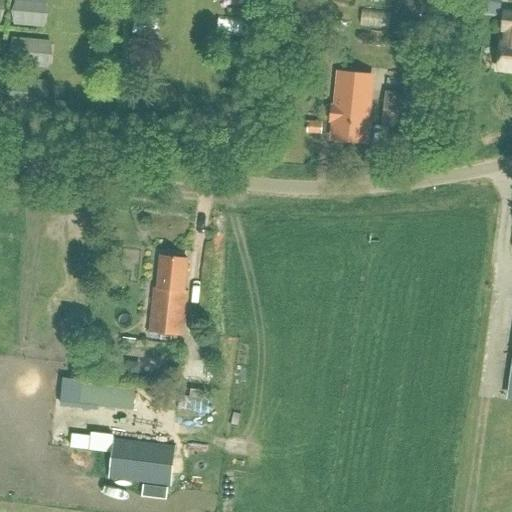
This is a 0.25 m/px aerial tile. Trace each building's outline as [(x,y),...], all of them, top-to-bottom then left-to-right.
[(354,23),(383,27),(385,7),(356,3),(354,23)] [(205,7),(202,24),(218,27),(221,10),(205,7)] [(497,69),(511,70),(511,12),(504,12),(502,30),(506,31),(504,43),(500,42),(497,69)] [(372,77),(339,74),(336,107),(333,107),(332,114),(332,121),(334,121),(333,138),(365,141),(372,77)] [(385,94),(382,125),(430,130),(433,98),(385,94)] [(308,122),(307,131),(321,132),(322,124),(308,122)] [(183,336),(187,292),(183,292),(187,260),(161,257),(157,289),(153,288),(149,332),(183,336)] [(181,380),(210,383),(212,363),(183,360),(181,380)] [(63,379),(60,404),(94,407),(94,405),(97,382),(63,379)] [(169,390),(140,388),(139,400),(168,402),(169,390)] [(175,450),(113,442),(109,480),(170,487),(175,450)]
